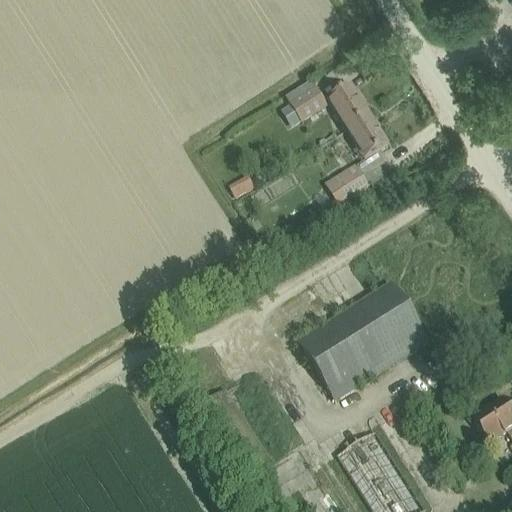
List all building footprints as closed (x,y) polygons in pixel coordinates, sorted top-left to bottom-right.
[(301,125),(325,111),(310,87),(287,101),(290,107),(280,114),(291,132),(301,125)] [(346,135),(369,120),(350,91),(327,105),(346,135)] [(364,164),(387,150),(369,120),(346,135),(364,164)] [(358,172),(333,188),(340,199),(364,183),(358,172)] [(391,203),(397,198),(394,194),(388,198),(391,203)] [(335,405),(428,347),(390,288),(298,346),(335,405)] [(238,489),(272,467),(226,394),(196,409),(190,413),(238,489)] [(511,416),(503,402),(472,422),(489,448),(507,436),(511,443),(511,447),(510,449),(511,452),(511,416)] [(367,511),(425,511),(376,435),(335,461),(367,511)]
